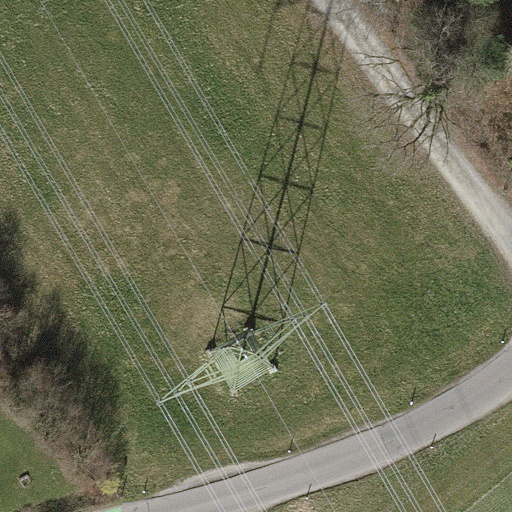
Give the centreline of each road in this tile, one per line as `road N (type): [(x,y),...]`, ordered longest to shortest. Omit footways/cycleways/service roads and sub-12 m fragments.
road 1 (unclassified): [(511,382),(225,511)]
road 2 (track): [(339,0),(511,234)]
